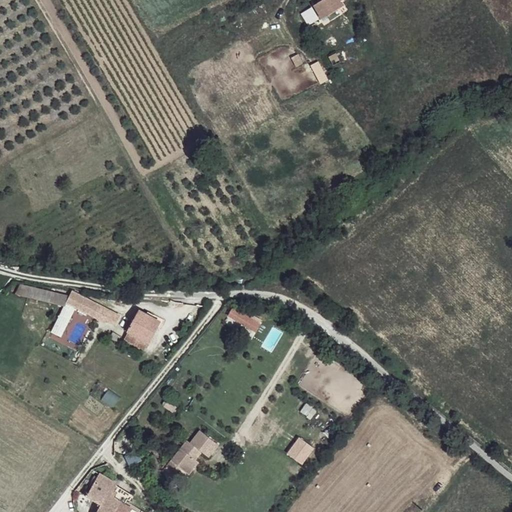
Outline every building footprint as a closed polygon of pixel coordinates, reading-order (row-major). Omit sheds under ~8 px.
[(340,2),(339,0),(321,0),(314,5),(323,19),(344,7),(340,2)] [(209,158),(204,161),(207,166),(213,163),(209,158)] [(66,302),(70,295),(21,283),(16,293),(65,305),(66,302)] [(72,291),(70,295),(66,302),(86,312),(92,301),(72,291)] [(120,315),(92,301),(86,312),(96,317),(98,315),(107,319),(109,316),(118,320),(120,315)] [(149,342),(161,321),(140,309),(133,321),(132,324),(128,322),(124,328),(124,329),(149,342)] [(237,314),(231,310),(226,318),(233,322),(237,314)] [(242,317),(237,314),(233,322),(238,325),(242,317)] [(252,323),(242,317),(238,325),(247,331),(252,323)] [(52,329),(59,334),(64,325),(57,321),(52,329)] [(255,335),(259,327),(252,323),(247,331),(255,335)] [(124,329),(121,336),(125,338),(145,349),(149,342),(124,329)] [(188,440),(180,450),(182,452),(198,465),(200,462),(197,460),(206,447),(209,449),(215,441),(201,430),(192,442),(188,440)] [(215,441),(209,449),(213,453),(219,444),(215,441)] [(206,447),(202,453),(209,458),(213,453),(209,449),(206,447)] [(138,450),(126,457),(131,466),(142,460),(138,450)] [(182,452),(180,450),(162,471),(168,479),(178,466),(189,475),(198,465),(182,452)] [(115,482),(101,474),(98,478),(96,477),(93,480),(95,482),(91,489),(88,487),(84,494),(103,504),(109,493),(115,482)] [(117,511),(123,501),(109,493),(103,504),(98,511),(117,511)] [(140,511),(127,504),(123,501),(117,511),(140,511)]
